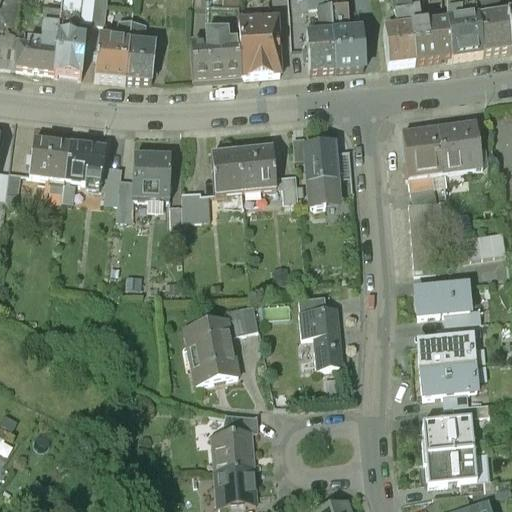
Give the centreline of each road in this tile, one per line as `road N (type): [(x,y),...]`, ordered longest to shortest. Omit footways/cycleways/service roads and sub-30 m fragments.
road 1 (residential): [(0,101),(129,116),(360,104)]
road 2 (residential): [(360,104),(385,425)]
road 3 (residential): [(389,480),(313,485),(289,464),(295,437),(309,430),(385,425)]
road 4 (residential): [(360,104),(511,85)]
